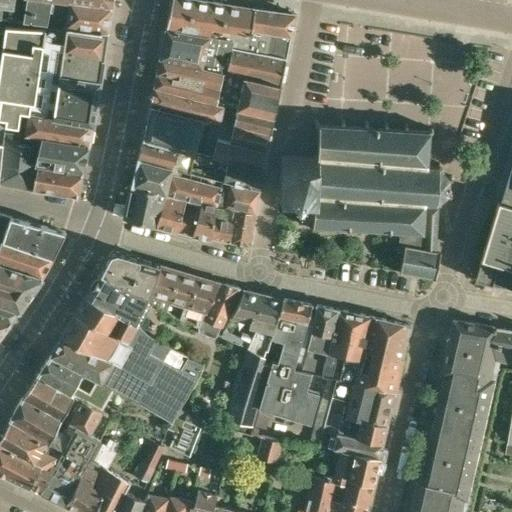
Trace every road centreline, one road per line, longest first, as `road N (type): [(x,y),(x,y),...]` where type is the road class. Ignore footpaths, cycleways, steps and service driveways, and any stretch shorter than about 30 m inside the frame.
road 1 (residential): [(310,0),(274,153),(257,277)]
road 2 (residential): [(441,296),(511,70)]
road 3 (residential): [(140,0),(94,222)]
road 4 (residential): [(381,511),(432,314)]
road 5 (residential): [(94,222),(0,379)]
road 6 (residential): [(257,277),(432,314)]
road 7 (residential): [(94,222),(118,237),(257,277)]
road 8 (residential): [(511,20),(390,0)]
